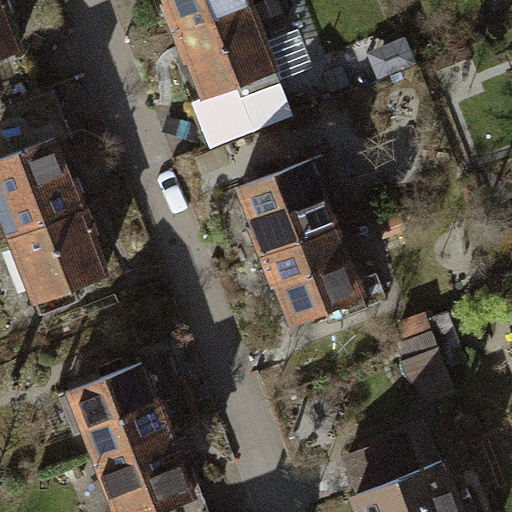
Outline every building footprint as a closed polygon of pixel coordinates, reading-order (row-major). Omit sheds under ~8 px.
[(9,0),(0,0),(0,99),(43,82),(9,0)] [(168,0),(181,34),(260,4),(258,0),(168,0)] [(260,4),(181,34),(203,96),(192,100),(210,150),(300,114),(260,4)] [(64,139),(0,166),(0,212),(12,240),(93,206),(64,139)] [(335,155),(245,188),(270,255),(349,226),(338,195),(348,191),(335,155)] [(93,206),(12,240),(46,321),(89,303),(83,289),(121,273),(93,206)] [(349,226),(270,255),(295,323),(328,310),(333,324),(380,307),(349,226)] [(459,390),(440,348),(407,363),(426,405),(459,390)] [(152,361),(60,398),(76,437),(88,433),(99,461),(180,428),(152,361)] [(364,511),(478,511),(451,452),(426,463),(410,427),(348,455),(364,491),(356,495),(364,511)] [(214,511),(180,428),(99,461),(120,511),(214,511)]
